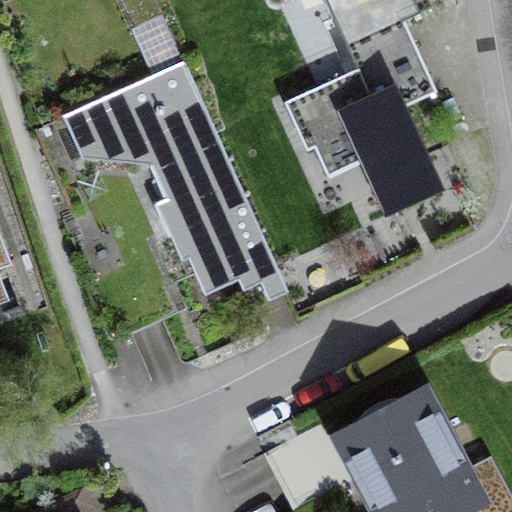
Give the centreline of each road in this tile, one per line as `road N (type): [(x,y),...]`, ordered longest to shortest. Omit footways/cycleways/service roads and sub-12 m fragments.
road 1 (residential): [(131,445),(454,301),(511,250)]
road 2 (residential): [(0,476),(131,445)]
